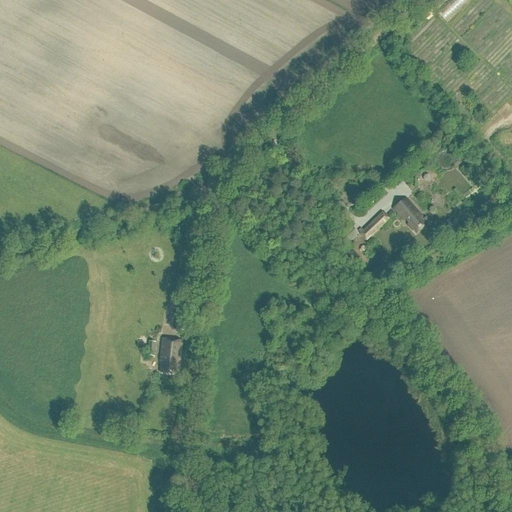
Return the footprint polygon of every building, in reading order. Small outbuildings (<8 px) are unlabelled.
[(425,219),(408,198),(395,209),(404,220),(405,219),(414,230),(416,229),(419,233),(432,222),(428,217),(425,219)] [(382,212),(359,235),(366,242),(389,219),(382,212)] [(350,243),(368,226),(363,220),(345,238),(350,243)] [(354,252),(349,252),(346,256),(346,260),(349,263),(354,263),(357,260),(357,256),(354,252)] [(186,332),(188,314),(177,313),(175,330),(186,332)] [(147,344),(148,322),(105,320),(104,341),(131,342),(131,344),(147,344)] [(183,341),(164,339),(162,362),(163,362),(162,373),(180,374),(183,341)] [(156,343),(148,342),(147,356),(155,357),(156,343)] [(145,363),(140,369),(151,377),(155,371),(145,363)]
